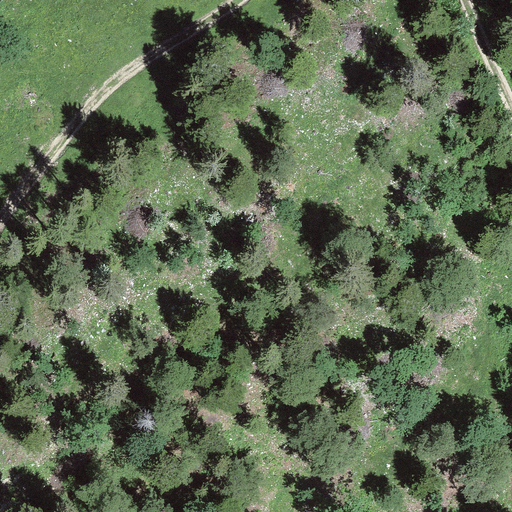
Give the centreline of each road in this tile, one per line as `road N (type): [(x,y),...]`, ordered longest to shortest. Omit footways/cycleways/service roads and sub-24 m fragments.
road 1 (track): [(238,0),(88,104),(0,212)]
road 2 (track): [(511,111),(464,0)]
